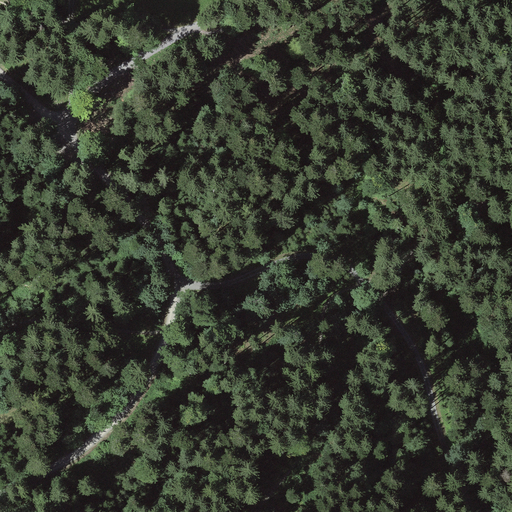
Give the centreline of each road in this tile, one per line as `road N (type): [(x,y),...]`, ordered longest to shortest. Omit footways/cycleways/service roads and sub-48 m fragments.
road 1 (track): [(472,511),(418,357),(347,263),(299,257),(237,280),(176,287)]
road 2 (track): [(0,70),(163,247),(176,287),(165,335)]
road 3 (track): [(165,335),(122,407),(45,470),(0,494)]
road 4 (track): [(317,312),(300,441),(257,511)]
road 5 (track): [(44,18),(174,29),(227,0)]
road 6 (track): [(368,287),(511,189)]
